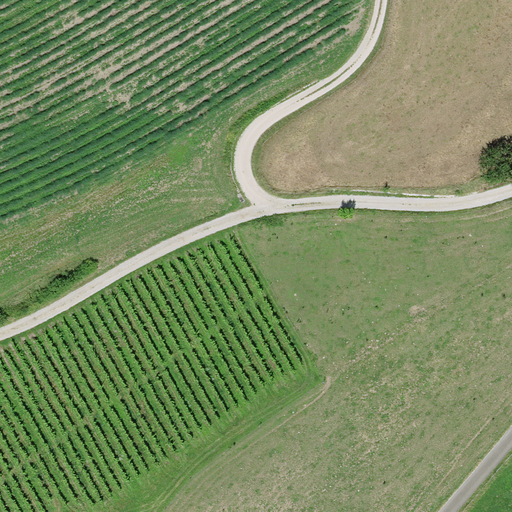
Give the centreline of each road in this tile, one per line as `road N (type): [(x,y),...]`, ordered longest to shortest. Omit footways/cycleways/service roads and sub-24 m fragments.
road 1 (track): [(511,190),(435,209),(268,209),(196,231),(0,333)]
road 2 (track): [(511,259),(186,466),(149,511)]
road 3 (track): [(378,0),(360,56),(337,78),(250,126),(241,177),(268,209)]
